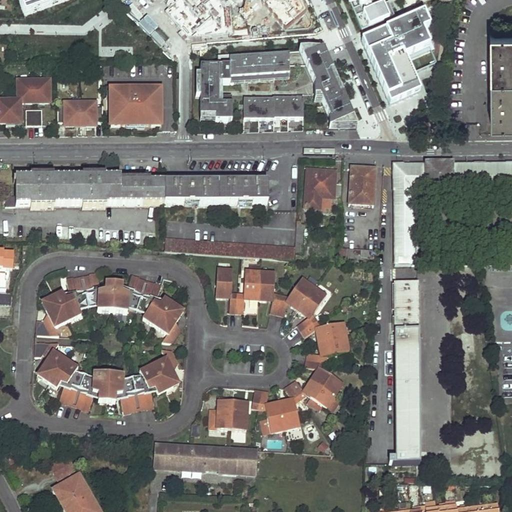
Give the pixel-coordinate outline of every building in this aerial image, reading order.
[(16,0),(23,16),(66,0),(16,0)] [(348,0),(362,31),(394,17),(388,3),(373,10),(370,3),(378,0),(348,0)] [(389,108),(420,94),(412,76),(436,65),(422,32),(429,30),(423,16),(361,43),(389,108)] [(491,125),(511,124),(511,33),(491,33),(491,125)] [(21,43),(21,44),(13,44),(14,60),(42,59),(42,42),(21,43)] [(306,51),(299,52),(305,66),(329,66),(323,52),(306,51)] [(229,81),(229,85),(274,82),(288,81),(288,77),(288,53),(274,54),(274,66),(274,77),(229,81)] [(221,86),(229,86),(229,85),(229,81),(274,77),(274,66),(274,54),(229,57),(229,68),(223,68),(223,73),(222,73),(222,77),(221,77),(221,86)] [(334,77),(329,66),(305,66),(312,83),(320,79),(322,83),(334,77)] [(231,124),(231,98),(221,98),(221,103),(218,103),(217,68),(199,68),(199,76),(199,99),(200,118),(215,118),(215,124),(231,124)] [(314,87),(314,104),(321,104),(319,98),(332,92),(332,93),(330,94),(331,97),(333,96),(334,101),(338,99),(340,103),(344,101),(339,88),(334,77),(322,83),(320,79),(312,83),(314,87)] [(53,105),(53,83),(47,83),(47,84),(31,84),(31,83),(25,83),(25,106),(34,106),(34,102),(44,102),(44,105),(53,105)] [(153,128),(163,128),(162,91),(145,91),(145,94),(141,94),(141,91),(112,91),(112,103),(115,103),(115,109),(112,109),(113,128),(122,128),(130,128),(130,125),(138,125),(145,125),(145,128),(153,127),(153,128)] [(329,121),(329,130),(357,129),(344,101),(340,103),(338,99),(334,101),(333,96),(331,97),(330,94),(332,93),(332,92),(319,98),(321,104),(322,106),(329,121)] [(287,100),(272,100),(272,101),(272,120),(287,120),(287,100)] [(303,100),(287,100),(287,120),(303,120),(303,107),(303,100)] [(258,101),(243,101),(243,106),(239,106),(239,110),(243,110),(243,122),(258,122),(258,101)] [(272,101),(258,101),(258,122),(272,122),(272,120),(272,101)] [(25,112),(25,106),(14,105),(14,104),(5,104),(4,109),(0,114),(0,115),(2,117),(0,119),(0,128),(5,128),(5,124),(11,124),(15,124),(15,121),(24,121),(24,112),(25,112)] [(99,108),(98,106),(69,106),(69,108),(61,108),(61,126),(69,125),(69,128),(78,128),(78,125),(84,125),(90,125),(90,128),(99,128),(99,125),(106,125),(106,108),(99,108)] [(46,128),(47,113),(31,112),(31,128),(46,128)] [(403,166),(393,167),(395,267),(425,267),(425,259),(412,259),(411,193),(426,192),(426,194),(453,193),(453,192),(511,191),(511,165),(507,166),(507,167),(485,167),(485,166),(475,166),(476,167),(453,167),(453,166),(440,166),(426,166),(426,167),(403,168),(403,166)] [(375,171),(350,169),(348,207),(373,209),(375,171)] [(316,176),(308,175),(307,186),(310,187),(310,190),(307,190),(305,211),(321,212),(321,200),(334,201),(334,198),(341,198),(341,185),(335,185),(335,174),(317,173),(316,176)] [(16,198),(16,208),(16,209),(32,209),(32,213),(54,212),(54,209),(84,209),(84,212),(105,211),(106,208),(164,207),(164,185),(149,186),(149,183),(117,183),(117,182),(101,182),(101,179),(80,179),(80,183),(50,183),(50,179),(28,180),(28,183),(16,183),(16,198)] [(268,185),(164,185),(164,207),(268,206),(268,185)] [(6,208),(16,208),(16,198),(6,198),(6,208)] [(300,225),(297,224),(295,247),(303,247),(304,229),(300,228),(300,225)] [(295,248),(164,239),(164,253),(173,254),(240,258),(262,260),(291,262),(294,262),(295,248)] [(11,246),(0,244),(0,261),(10,263),(11,254),(11,246)] [(23,246),(11,246),(11,254),(22,255),(23,246)] [(368,251),(346,250),(345,265),(368,266),(368,251)] [(232,288),(234,272),(218,271),(216,300),(224,300),(225,292),(232,288)] [(261,273),(246,272),(245,289),(252,293),(251,301),(259,302),(261,273)] [(276,274),(261,273),(259,302),(267,302),(268,293),(276,289),(276,274)] [(96,275),(67,283),(70,297),(77,296),(78,301),(95,296),(93,291),(100,289),(96,275)] [(131,278),(126,291),(131,293),(129,298),(146,304),(148,300),(154,302),(160,289),(131,278)] [(302,282),(294,293),(297,300),(292,307),(299,312),(314,290),(302,282)] [(103,294),(98,296),(98,308),(97,313),(127,315),(127,311),(128,297),(121,294),(121,285),(104,284),(103,294)] [(418,284),(394,285),(396,466),(419,465),(418,284)] [(225,292),(224,300),(231,300),(231,296),(232,296),(232,288),(225,292)] [(268,293),(267,302),(274,302),(276,297),(276,289),(268,293)] [(314,290),(299,312),(306,317),(311,310),(318,311),(327,299),(314,290)] [(294,293),(289,299),(288,304),(292,307),(297,300),(294,293)] [(45,322),(37,322),(37,336),(61,338),(57,330),(84,316),(82,313),(76,301),(67,303),(62,294),(49,301),(51,307),(48,312),(52,319),(45,322)] [(78,301),(76,301),(82,313),(98,308),(98,296),(95,296),(78,301)] [(231,300),(230,314),(237,315),(238,296),(232,296),(231,296),(231,300)] [(128,297),(127,311),(145,318),(153,307),(146,304),(129,298),(128,297)] [(282,298),(276,297),(274,302),(271,315),(278,317),(282,298)] [(289,299),(282,298),(278,317),(284,318),(288,304),(289,299)] [(145,318),(142,322),(166,341),(163,345),(172,346),(179,337),(173,332),(178,326),(174,319),(179,314),(164,302),(159,309),(153,307),(145,318)] [(311,310),(306,317),(308,319),(316,314),(318,311),(311,310)] [(178,326),(184,318),(179,314),(174,319),(178,326)] [(308,319),(300,324),(304,331),(320,321),(316,314),(308,319)] [(320,321),(304,331),(307,336),(317,330),(321,327),(324,326),(320,321)] [(345,323),(328,326),(327,334),(318,335),(320,345),(348,339),(345,323)] [(321,327),(317,330),(318,335),(327,334),(328,326),(321,327)] [(348,339),(320,345),(321,352),(329,351),(333,357),(351,353),(348,339)] [(36,344),(35,359),(42,359),(44,356),(51,360),(44,369),(48,375),(43,380),(57,391),(63,384),(68,386),(77,374),(80,371),(56,353),(60,346),(36,344)] [(166,361),(139,374),(140,376),(147,389),(152,388),(158,397),(173,389),(170,383),(175,379),(171,371),(179,367),(172,354),(162,354),(166,361)] [(322,357),(313,355),(312,362),(330,366),(332,358),(329,358),(322,357)] [(330,366),(312,362),(311,369),(319,371),(329,372),(330,366)] [(44,369),(38,376),(43,380),(48,375),(44,369)] [(319,371),(317,373),(325,379),(332,375),(329,372),(319,371)] [(317,373),(311,382),(334,397),(344,383),(332,375),(325,379),(317,373)] [(77,374),(68,386),(71,387),(89,392),(93,394),(94,380),(77,374)] [(124,377),(95,375),(94,380),(93,394),(99,396),(98,403),(116,404),(117,397),(122,395),(123,382),(124,377)] [(140,376),(123,382),(122,395),(126,394),(143,390),(147,389),(140,376)] [(173,389),(179,387),(175,379),(170,383),(173,389)] [(297,381),(290,386),(301,402),(308,397),(306,395),(304,392),(297,381)] [(311,382),(307,388),(313,393),(312,398),(326,409),(334,397),(311,382)] [(290,386),(284,390),(292,401),(295,405),(296,405),(301,402),(290,386)] [(63,389),(58,403),(88,413),(93,398),(87,396),(89,392),(71,387),(70,391),(63,389)] [(307,388),(304,392),(306,395),(312,398),(313,393),(307,388)] [(127,399),(120,401),(124,416),(154,408),(151,393),(144,395),(143,390),(126,394),(127,399)] [(251,410),(259,412),(262,393),(255,392),(251,410)] [(271,395),(262,393),(259,412),(267,413),(269,405),(271,395)] [(288,401),(280,403),(286,432),(300,429),(297,411),(289,410),(288,401)] [(292,401),(288,401),(289,410),(297,411),(296,405),(295,405),(292,401)] [(218,413),(211,412),(211,431),(231,432),(233,403),(226,402),(219,402),(218,413)] [(243,404),(233,403),(231,432),(248,433),(249,415),(242,410),(243,404)] [(280,403),(273,404),(274,413),(268,418),(269,421),(262,423),(264,436),(272,435),(286,432),(280,403)] [(208,449),(155,446),(153,469),(205,473),(238,475),(256,476),(257,452),(252,451),(229,450),(207,448),(208,449)] [(15,451),(7,455),(12,464),(20,460),(15,451)] [(69,457),(76,471),(82,467),(74,454),(69,457)] [(7,455),(0,459),(5,468),(12,464),(7,455)] [(68,456),(50,467),(58,481),(76,471),(69,457),(68,456)] [(99,511),(81,479),(54,494),(64,511),(99,511)] [(418,488),(410,489),(410,497),(419,496),(418,488)]
